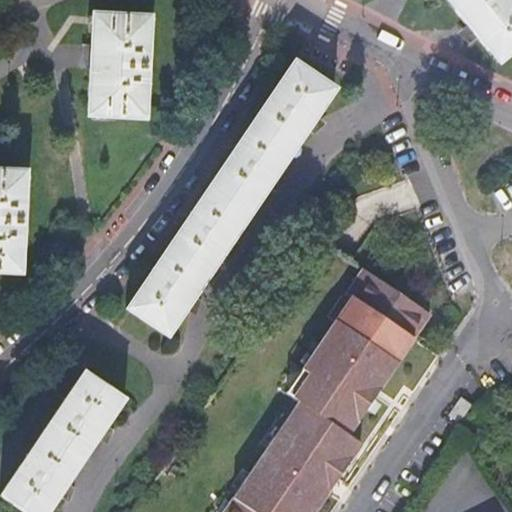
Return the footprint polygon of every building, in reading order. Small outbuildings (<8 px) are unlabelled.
[(477,38),(497,62),(511,49),(511,3),(509,0),(445,0),(467,25),(461,29),(470,44),(477,38)] [(83,62),(90,63),(86,116),(143,120),(150,19),(92,15),(90,48),(84,48),(83,62)] [(267,186),(271,189),(283,178),(275,173),(306,129),(310,132),(323,122),(315,115),(333,90),(294,62),(126,307),(165,334),(183,309),(187,311),(201,300),(192,295),(223,251),(227,253),(239,243),(231,239),(267,186)] [(0,272),(19,274),(25,173),(0,171),(0,272)] [(345,294),(350,298),(367,274),(361,270),(345,294)] [(304,365),(301,371),(308,375),(292,398),(298,402),(304,407),(288,430),(281,426),(279,430),(273,439),(230,502),(223,511),(312,511),(333,481),(340,471),(357,445),(345,437),(363,410),(370,401),(428,316),(367,274),(350,298),(310,357),(304,365)] [(300,362),(304,365),(310,357),(305,354),(300,362)] [(44,511),(56,496),(59,498),(73,486),(66,480),(96,438),(98,441),(112,428),(105,423),(122,397),(83,371),(0,494),(0,495),(25,511),(44,511)] [(308,375),(301,371),(285,394),(292,398),(308,375)] [(449,414),(459,421),(471,404),(461,397),(449,414)] [(375,404),(370,401),(363,410),(369,413),(375,404)] [(298,402),(281,426),(288,430),(304,407),(298,402)] [(268,436),(273,439),(279,430),(274,427),(268,436)] [(347,475),(340,471),(333,481),(340,485),(347,475)] [(215,511),(223,511),(230,502),(225,499),(215,511)]
